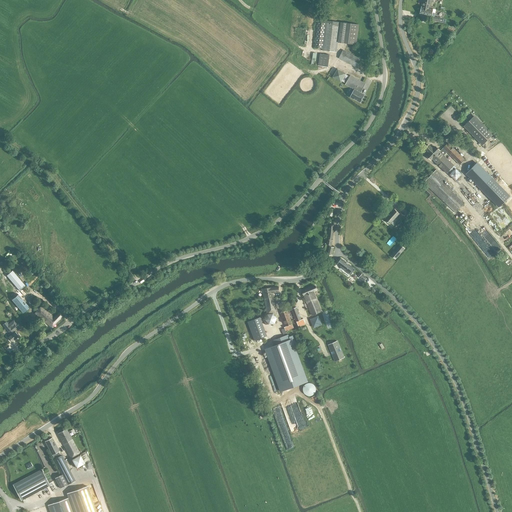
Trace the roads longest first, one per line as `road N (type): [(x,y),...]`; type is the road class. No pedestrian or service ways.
road 1 (unclassified): [(0,455),(93,396),(130,349),(224,283),(305,277),(336,252)]
road 2 (unclassified): [(320,178),(257,234),(151,272),(63,324),(0,377)]
road 3 (unclassified): [(496,511),(447,366),(409,314),(336,252)]
road 4 (unclassified): [(336,252),(347,189),(403,128),(416,99),(401,0)]
road 5 (track): [(0,134),(48,171),(137,281)]
road 6 (unclassified): [(320,178),(369,123),(382,91),(374,0)]
road 7 (track): [(319,408),(294,390),(275,400),(257,363),(256,350),(280,324),(281,280)]
road 8 (track): [(240,0),(299,46),(384,78)]
road 9 (track): [(359,511),(319,408),(348,398)]
